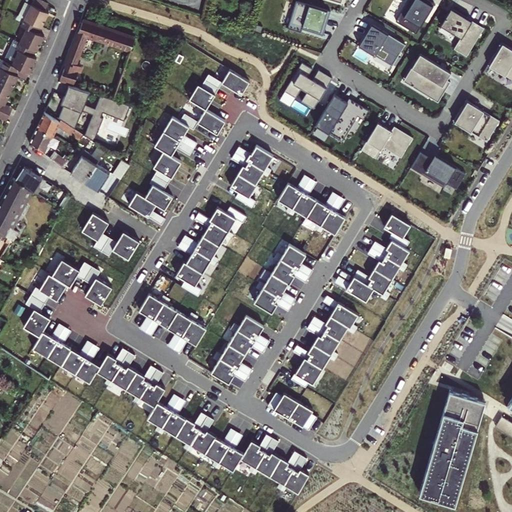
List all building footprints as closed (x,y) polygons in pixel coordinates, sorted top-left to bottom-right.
[(49,3),(42,0),(33,0),(30,7),(24,4),(19,15),(25,18),(37,24),(42,26),(49,11),(46,9),(49,3)] [(330,11),(297,0),(295,0),(287,27),(301,32),(303,25),(309,27),(308,30),(323,34),(330,11)] [(407,0),(395,20),(416,33),(434,3),(430,0),(407,0)] [(484,27),(454,9),(451,14),(448,12),(440,24),(460,37),(454,48),(466,55),(484,27)] [(46,37),(39,33),(34,31),(37,24),(25,18),(21,25),(27,29),(21,42),(35,49),(40,51),(46,37)] [(87,35),(131,50),(135,38),(83,19),(71,51),(79,54),(87,35)] [(405,44),(371,23),(358,45),(392,65),(405,44)] [(17,66),(31,73),(38,59),(36,58),(31,56),(35,49),(21,42),(15,39),(5,61),(13,65),(17,66)] [(511,48),(501,42),(488,63),(511,77),(511,48)] [(36,58),(40,51),(35,49),(31,56),(36,58)] [(79,54),(71,51),(67,61),(76,64),(79,54)] [(451,72),(420,53),(411,66),(418,70),(410,84),(438,101),(450,81),(446,79),(451,72)] [(0,70),(0,83),(12,89),(18,76),(13,73),(17,66),(13,65),(5,61),(0,70)] [(76,64),(67,61),(61,78),(75,83),(79,71),(81,72),(83,66),(76,64)] [(314,108),(332,77),(319,69),(313,78),(307,75),(312,68),(302,62),(285,90),(295,96),(301,87),(307,91),(301,100),(314,108)] [(31,73),(17,66),(13,73),(18,76),(27,80),(31,73)] [(209,73),(205,79),(219,87),(222,82),(242,93),(249,80),(230,68),(222,81),(209,73)] [(198,83),(189,98),(206,108),(219,87),(205,79),(202,85),(198,83)] [(0,101),(4,104),(12,89),(0,83),(0,101)] [(94,100),(75,88),(64,104),(66,106),(58,118),(64,121),(84,135),(90,139),(95,142),(102,122),(100,121),(102,116),(123,124),(129,109),(117,105),(103,106),(95,118),(86,112),(94,100)] [(329,132),(332,127),(345,135),(358,115),(364,119),(369,109),(353,100),(349,106),(346,104),(348,101),(334,93),(316,124),(329,132)] [(500,120),(466,99),(453,121),(487,141),(500,120)] [(14,108),(4,104),(0,101),(0,109),(11,115),(14,108)] [(180,120),(189,126),(193,128),(198,121),(217,133),(225,120),(206,108),(197,121),(185,113),(180,120)] [(0,118),(7,122),(8,120),(11,115),(0,109),(0,118)] [(37,126),(52,136),(59,122),(44,111),(37,126)] [(172,115),(163,129),(193,148),(197,142),(184,134),(189,126),(180,120),(172,115)] [(84,135),(64,121),(62,125),(81,138),(84,135)] [(413,136),(394,125),(391,129),(378,121),(361,148),(376,157),(383,145),(401,157),(413,136)] [(29,144),(35,148),(37,146),(45,150),(52,136),(37,126),(29,144)] [(332,127),(329,132),(342,140),(345,135),(332,127)] [(163,129),(154,144),(163,149),(171,154),(176,146),(189,154),(193,148),(163,129)] [(71,172),(85,181),(101,157),(103,153),(106,149),(98,144),(89,158),(83,154),(71,172)] [(239,145),(235,152),(264,169),(273,154),(256,144),(251,152),(239,145)] [(106,149),(103,153),(119,163),(111,173),(121,180),(130,166),(106,149)] [(157,169),(154,173),(168,182),(181,160),(171,154),(163,149),(153,166),(157,169)] [(434,159),(420,150),(411,166),(444,186),(446,182),(456,188),(466,172),(437,155),(434,159)] [(264,169),(235,152),(232,158),(242,164),(238,173),(255,183),(264,169)] [(49,157),(62,166),(66,160),(65,159),(67,156),(65,154),(62,157),(59,154),(56,158),(52,155),(49,157)] [(101,157),(85,181),(98,190),(110,172),(108,170),(111,164),(101,157)] [(24,166),(16,179),(30,188),(33,190),(42,177),(24,166)] [(152,184),(145,196),(156,203),(165,208),(173,195),(163,189),(168,182),(154,173),(149,182),(152,184)] [(255,183),(238,173),(230,185),(239,191),(235,197),(252,207),(256,200),(249,196),(256,184),(255,183)] [(0,201),(18,212),(30,188),(16,179),(12,177),(0,201)] [(33,190),(38,193),(47,180),(42,177),(33,190)] [(278,198),(293,207),(303,190),(288,182),(287,184),(278,198)] [(145,196),(136,190),(128,203),(161,224),(165,217),(152,209),(156,203),(145,196)] [(303,190),(293,207),(307,216),(317,199),(303,190)] [(66,192),(58,206),(63,209),(71,195),(66,192)] [(317,199),(307,216),(321,224),(331,208),(317,199)] [(18,212),(0,201),(0,232),(3,235),(11,239),(13,240),(18,232),(10,228),(18,212)] [(217,206),(209,219),(228,231),(235,219),(242,223),(246,216),(230,206),(226,212),(217,206)] [(331,208),(321,224),(335,233),(345,216),(331,208)] [(108,221),(92,212),(81,230),(97,239),(93,246),(101,250),(110,237),(102,232),(108,221)] [(228,231),(209,219),(198,212),(194,219),(207,227),(202,234),(220,245),(228,231)] [(391,213),(383,226),(392,231),(389,237),(391,239),(405,247),(409,241),(402,237),(410,224),(391,213)] [(110,237),(101,250),(109,255),(112,249),(128,258),(139,240),(123,230),(116,241),(110,237)] [(220,245),(202,234),(194,248),(211,259),(220,245)] [(375,240),(371,247),(400,264),(409,250),(405,247),(391,239),(386,247),(375,240)] [(288,243),(280,258),(309,276),(313,269),(302,262),(307,254),(288,243)] [(371,247),(367,253),(379,259),(373,268),(391,279),(400,264),(371,247)] [(211,259),(194,248),(185,262),(202,273),(211,259)] [(84,279),(93,266),(84,261),(80,269),(62,258),(52,274),(70,286),(77,275),(84,279)] [(280,258),(271,273),(288,283),(293,274),(306,282),(309,276),(280,258)] [(185,262),(183,261),(176,274),(185,280),(181,286),(198,296),(202,289),(195,285),(202,273),(185,262)] [(92,284),(85,294),(101,304),(112,286),(96,277),(100,270),(93,266),(84,279),(92,284)] [(358,269),(354,275),(374,287),(383,293),(391,279),(373,268),(369,276),(358,269)] [(36,286),(31,294),(45,303),(50,295),(57,300),(67,284),(52,274),(49,272),(39,288),(36,286)] [(271,273),(263,287),(291,304),(295,298),(283,290),(288,283),(271,273)] [(374,287),(354,275),(346,288),(366,300),(374,287)] [(291,304),(263,287),(254,301),(272,312),(277,304),(288,310),(291,304)] [(164,301),(149,293),(139,310),(153,318),(164,301)] [(40,335),(43,330),(51,318),(40,311),(45,303),(31,294),(26,303),(34,308),(23,326),(40,335)] [(178,310),(164,301),(153,318),(167,327),(178,310)] [(338,301),(330,314),(330,315),(349,326),(351,327),(359,315),(338,301)] [(192,318),(178,310),(167,327),(182,335),(192,318)] [(246,314),(237,329),(266,347),(270,340),(259,333),(264,324),(246,314)] [(314,315),(310,322),(340,340),(349,326),(330,315),(330,314),(325,322),(314,315)] [(206,327),(192,318),(182,335),(196,344),(206,327)] [(318,335),(313,343),(331,354),(340,340),(310,322),(307,328),(318,335)] [(237,329),(228,343),(245,353),(250,344),(263,352),(266,347),(237,329)] [(33,347),(47,356),(57,339),(43,330),(33,347)] [(71,348),(57,339),(47,356),(61,364),(71,348)] [(228,343),(220,357),(248,375),(253,368),(240,361),(245,353),(228,343)] [(297,344),(293,350),(304,357),(322,368),(331,354),(313,343),(308,351),(297,344)] [(85,357),(71,348),(61,364),(75,373),(85,357)] [(98,369),(112,378),(129,352),(122,348),(116,359),(107,353),(100,366),(98,369)] [(112,378),(126,388),(136,371),(128,366),(135,355),(129,352),(112,378)] [(100,366),(85,357),(75,373),(90,382),(98,369),(100,366)] [(248,375),(220,357),(212,372),(230,382),(234,374),(245,380),(248,375)] [(322,368),(304,357),(291,378),(305,387),(309,381),(313,383),(322,368)] [(136,371),(126,388),(140,397),(157,369),(151,365),(144,376),(136,371)] [(157,369),(140,397),(155,406),(157,401),(165,389),(157,383),(163,373),(157,369)] [(449,389),(420,488),(456,498),(485,399),(449,389)] [(268,406),(288,418),(299,402),(284,392),(282,396),(276,392),(268,406)] [(155,406),(147,418),(162,427),(172,410),(157,401),(155,406)] [(288,418),(309,431),(317,417),(311,413),(313,410),(299,402),(292,413),(291,414),(288,418)] [(186,419),(172,410),(162,427),(176,435),(186,419)] [(186,419),(176,435),(190,444),(208,416),(201,412),(195,423),(187,418),(186,419)] [(511,421),(501,415),(495,425),(511,435),(511,421)] [(208,416),(190,444),(205,453),(215,437),(215,435),(207,430),(214,420),(208,416)] [(241,459),(255,468),(273,439),(266,435),(260,446),(251,441),(251,442),(243,454),(241,459)] [(219,461),(229,445),(215,437),(205,453),(219,461)] [(273,439),(255,468),(269,476),(280,459),(272,454),(279,443),(273,439)] [(241,459),(243,454),(229,445),(219,461),(233,470),(241,459)] [(269,476),(284,485),(301,456),(294,452),(288,463),(280,459),(269,476)] [(301,456),(284,485),(298,494),(309,476),(300,470),(307,460),(301,456)]
